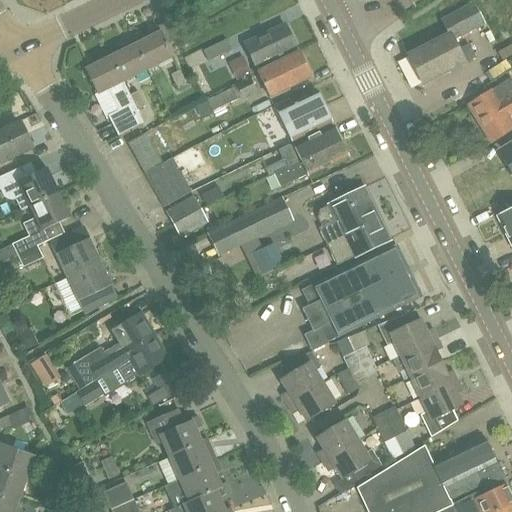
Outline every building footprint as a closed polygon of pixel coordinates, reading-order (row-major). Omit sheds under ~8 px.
[(482,25),(471,3),(440,19),(448,34),(407,55),(421,83),(463,62),(452,40),(482,25)] [(283,25),(243,44),(254,68),(294,49),(283,25)] [(134,44),(145,68),(170,55),(159,32),(134,44)] [(226,39),(203,51),(208,61),(231,50),(226,39)] [(109,56),(120,80),(145,68),(134,44),(109,56)] [(297,54),(257,73),(268,97),(308,77),(297,54)] [(135,109),(128,95),(120,80),(109,56),(83,69),(95,93),(106,88),(117,110),(106,115),(116,135),(142,122),(135,109)] [(186,84),(180,70),(171,75),(178,89),(186,84)] [(250,78),(236,86),(207,100),(212,111),(256,90),(250,78)] [(480,123),(511,102),(511,83),(509,78),(468,104),(480,123)] [(128,95),(135,109),(143,105),(136,91),(128,95)] [(265,135),(322,107),(315,92),(276,111),(279,118),(261,127),(265,135)] [(199,117),(211,112),(206,100),(194,106),(199,117)] [(511,102),(480,123),(492,142),(511,129),(511,126),(507,118),(511,114),(511,102)] [(330,122),(322,107),(265,135),(268,142),(287,133),(291,141),(330,122)] [(0,162),(31,148),(25,133),(21,135),(15,122),(0,129),(0,162)] [(296,152),(277,161),(264,167),(268,175),(339,141),(331,126),(293,144),(296,152)] [(126,143),(132,153),(150,144),(144,133),(126,143)] [(339,141),(268,175),(268,176),(274,173),(280,188),(346,156),(339,141)] [(132,153),(137,164),(155,154),(150,144),(132,153)] [(511,144),(498,154),(509,172),(511,176),(511,144)] [(174,159),(183,176),(207,163),(198,146),(174,159)] [(137,164),(143,174),(161,164),(155,154),(137,164)] [(172,158),(161,164),(143,174),(161,207),(190,191),(172,158)] [(28,207),(27,206),(58,192),(46,167),(35,172),(30,162),(0,175),(0,192),(3,197),(7,200),(12,201),(15,199),(20,211),(28,207)] [(363,188),(328,205),(319,209),(316,218),(321,226),(317,228),(326,247),(344,239),(343,235),(378,218),(363,188)] [(28,236),(22,239),(12,244),(17,255),(37,246),(63,233),(58,222),(69,217),(58,192),(27,206),(28,207),(33,219),(22,224),(28,236)] [(193,195),(165,211),(172,225),(201,209),(193,195)] [(282,197),(234,219),(246,243),(257,238),(284,225),(293,220),(282,197)] [(511,207),(495,215),(504,233),(511,229),(511,207)] [(208,223),(201,209),(172,225),(180,239),(208,223)] [(388,238),(378,218),(343,235),(344,239),(326,247),(335,264),(388,238)] [(223,225),(207,233),(218,257),(245,244),(246,243),(234,219),(223,225)] [(65,277),(99,261),(84,228),(50,243),(65,277)] [(246,243),(245,244),(262,278),(273,273),(272,269),(283,263),(273,244),(262,249),(257,238),(246,243)] [(17,255),(23,269),(43,259),(37,246),(17,255)] [(302,334),(307,342),(311,351),(327,343),(326,342),(416,298),(391,246),(301,290),(308,305),(301,309),(311,330),(306,333),(306,332),(302,334)] [(116,296),(99,261),(65,277),(82,311),(116,296)] [(399,356),(435,339),(430,330),(425,333),(418,320),(409,324),(404,313),(375,325),(386,346),(393,342),(399,356)] [(83,357),(85,359),(73,367),(83,387),(95,379),(96,378),(93,373),(153,335),(139,314),(112,331),(121,346),(105,356),(99,347),(83,357)] [(116,366),(126,383),(166,358),(153,335),(93,373),(96,378),(116,366)] [(435,339),(399,356),(392,359),(398,372),(399,371),(403,380),(410,376),(439,362),(433,350),(439,347),(435,339)] [(364,345),(353,351),(365,376),(377,370),(364,345)] [(288,404),(320,384),(312,371),(319,366),(311,351),(282,362),(289,374),(280,380),(287,392),(282,395),(288,404)] [(365,376),(353,351),(341,357),(353,382),(365,376)] [(44,388),(57,380),(42,357),(30,365),(44,388)] [(439,362),(410,376),(420,397),(455,380),(451,371),(445,374),(439,362)] [(95,379),(83,387),(76,392),(63,399),(67,407),(80,400),(84,406),(103,394),(95,379)] [(455,380),(420,397),(427,411),(420,415),(431,436),(456,421),(451,410),(460,406),(454,392),(460,389),(455,380)] [(0,384),(0,405),(8,402),(0,384)] [(333,404),(320,384),(288,404),(293,413),(298,410),(305,421),(333,404)] [(165,399),(160,389),(146,397),(152,407),(165,399)] [(56,395),(50,398),(55,405),(59,402),(60,402),(60,401),(56,395)] [(394,406),(382,411),(394,436),(406,431),(394,406)] [(184,423),(178,408),(146,423),(156,446),(162,444),(168,458),(201,443),(200,441),(195,428),(200,426),(196,416),(187,420),(187,422),(184,423)] [(394,436),(382,411),(371,417),(383,442),(394,436)] [(8,415),(0,419),(0,431),(13,425),(8,415)] [(323,461),(355,441),(343,421),(315,438),(322,449),(317,452),(323,461)] [(200,441),(201,443),(168,458),(178,480),(211,465),(209,462),(215,460),(206,438),(200,441)] [(454,505),(453,503),(451,504),(449,500),(483,484),(485,488),(501,480),(493,463),(494,463),(483,439),(432,464),(424,446),(356,488),(366,511),(437,511),(452,506),(454,505)] [(363,454),(355,441),(323,461),(329,471),(333,468),(340,479),(333,484),(339,494),(355,483),(356,484),(382,467),(370,449),(363,454)] [(0,444),(0,470),(25,480),(33,456),(0,444)] [(111,458),(101,462),(108,480),(118,475),(111,458)] [(178,480),(178,481),(163,487),(173,508),(220,488),(219,485),(214,473),(220,471),(215,460),(209,462),(211,465),(178,480)] [(94,490),(85,468),(82,462),(71,467),(83,495),(94,490)] [(0,470),(0,496),(17,503),(25,480),(0,470)] [(173,509),(168,511),(224,511),(224,510),(219,497),(229,493),(225,482),(219,485),(220,488),(173,508),(173,509)] [(125,483),(116,487),(102,493),(110,511),(120,506),(133,500),(125,483)] [(479,498),(477,492),(453,503),(454,505),(456,511),(496,511),(511,504),(511,498),(505,485),(479,498)] [(0,496),(0,511),(13,511),(17,503),(0,496)] [(120,506),(110,511),(138,511),(133,500),(120,506)]
